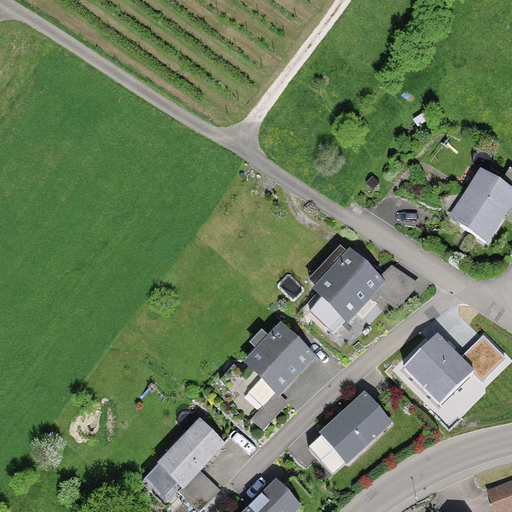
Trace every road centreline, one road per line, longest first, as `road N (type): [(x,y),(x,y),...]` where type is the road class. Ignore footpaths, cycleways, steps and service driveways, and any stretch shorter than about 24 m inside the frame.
road 1 (track): [(0,1),(268,165)]
road 2 (residential): [(511,305),(268,165)]
road 3 (track): [(342,0),(233,144)]
road 4 (tertiary): [(367,511),(419,473),(511,440)]
